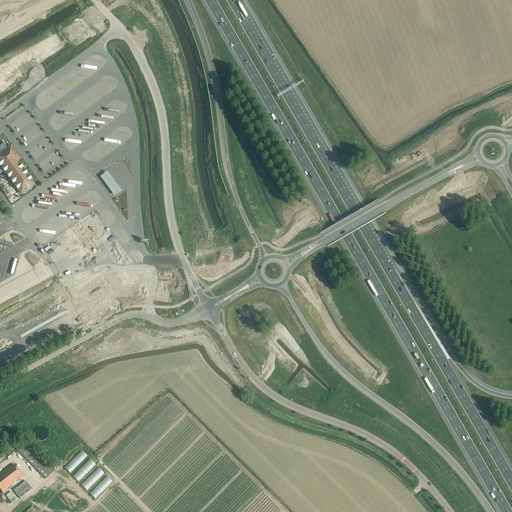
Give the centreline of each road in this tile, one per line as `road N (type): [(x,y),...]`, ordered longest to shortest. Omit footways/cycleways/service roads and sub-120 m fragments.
road 1 (motorway): [(208,0),(505,511)]
road 2 (motorway): [(401,287),(233,0)]
road 3 (motorway): [(281,284),(334,362),(423,435),(490,511)]
road 4 (unclassified): [(196,287),(174,227),(160,103),(120,28)]
road 5 (motorway): [(188,0),(212,63),(234,191),(265,258)]
road 6 (secondary): [(453,511),(390,449),(273,396),(237,356)]
road 7 (motorway): [(511,475),(401,287)]
road 8 (secondary): [(312,249),(452,171)]
road 9 (motorway): [(511,395),(474,381),(401,287)]
